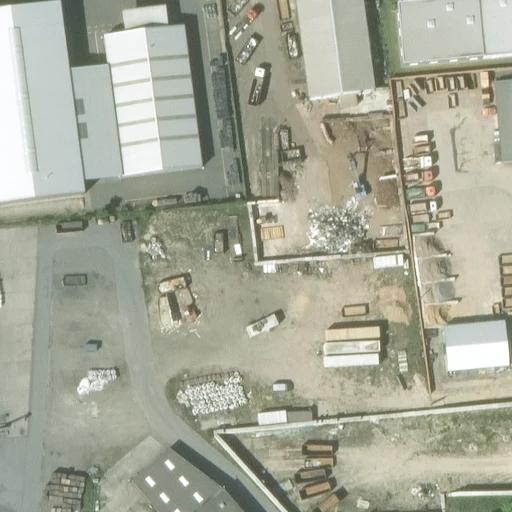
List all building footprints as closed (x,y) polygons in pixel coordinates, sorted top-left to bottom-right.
[(338,97),(340,109),(356,107),(355,96),(373,94),(361,0),(295,0),(309,101),(338,97)] [(402,67),(481,60),(475,0),(458,0),(396,5),(402,67)] [(511,0),(475,0),(481,60),(511,57),(511,0)] [(59,5),(0,12),(0,206),(83,196),(82,184),(67,73),(59,5)] [(130,14),(131,26),(165,22),(164,10),(130,14)] [(165,22),(131,26),(132,35),(166,31),(165,22)] [(107,68),(121,179),(201,169),(183,29),(166,31),(132,35),(103,39),(107,68)] [(107,68),(67,73),(82,184),(121,179),(107,68)] [(501,165),(511,163),(511,82),(494,84),(500,158),(501,165)] [(508,368),(504,323),(442,329),(446,373),(508,368)] [(438,392),(474,390),(473,380),(437,383),(438,392)] [(239,511),(223,493),(168,452),(131,484),(155,511),(239,511)]
